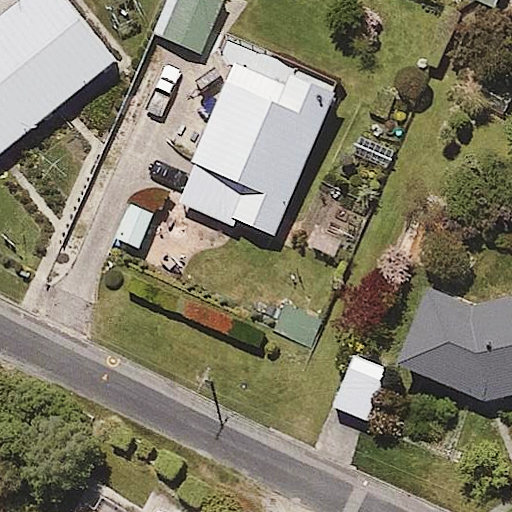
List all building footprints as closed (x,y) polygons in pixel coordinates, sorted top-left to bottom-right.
[(49,0),(0,0),(0,111),(85,46),(49,0)] [(224,0),(175,0),(163,34),(206,49),(224,0)] [(265,77),(208,52),(151,181),(242,221),(303,82),(271,64),(265,77)] [(511,273),(447,291),(408,267),(370,349),(457,389),(511,374),(511,273)] [(394,366),(357,348),(331,402),(368,420),(394,366)] [(68,511),(51,502),(43,511),(68,511)]
